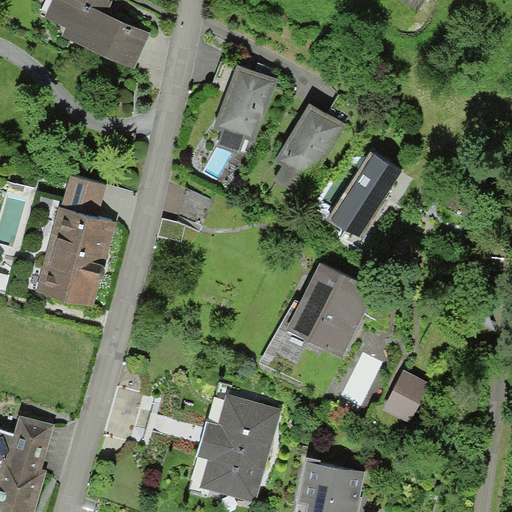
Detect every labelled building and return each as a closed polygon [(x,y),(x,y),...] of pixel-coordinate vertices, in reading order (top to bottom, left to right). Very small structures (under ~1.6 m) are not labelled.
[(112,0),(49,0),(42,17),(63,26),(60,33),(135,67),(151,30),(108,11),(112,0)] [(279,78),(238,62),(215,122),(222,125),(217,140),(250,153),(279,78)] [(348,121),(308,96),(272,155),(282,161),(272,177),(292,189),(304,168),(315,175),(348,121)] [(370,145),(326,212),(359,233),(402,167),(370,145)] [(108,180),(69,168),(59,201),(97,213),(108,180)] [(448,180),(438,202),(461,213),(471,191),(448,180)] [(181,214),(203,225),(216,201),(184,185),(181,214)] [(34,287),(93,303),(116,218),(97,213),(59,201),(34,287)] [(187,224),(162,219),(158,236),(183,241),(187,224)] [(375,288),(322,260),(301,300),(296,312),(288,331),(341,357),(375,288)] [(40,328),(25,384),(66,395),(81,339),(40,328)] [(381,362),(364,353),(341,397),(358,405),(381,362)] [(429,380),(401,366),(382,404),(409,418),(429,380)] [(258,502),(285,408),(228,392),(221,419),(208,415),(197,451),(208,455),(200,485),(258,502)] [(0,511),(33,511),(46,469),(39,467),(51,423),(19,414),(14,431),(0,427),(0,511)] [(357,511),(365,468),(309,459),(303,496),(308,497),(305,511),(357,511)]
